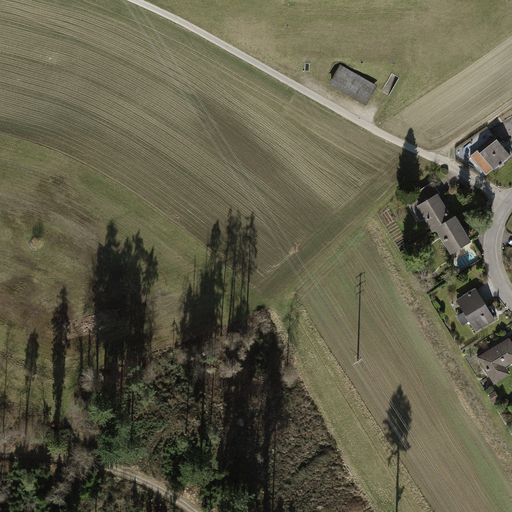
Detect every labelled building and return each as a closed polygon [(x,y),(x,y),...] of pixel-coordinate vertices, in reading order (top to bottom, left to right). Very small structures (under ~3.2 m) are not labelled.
[(375,87),(340,68),(331,83),(366,103),(375,87)] [(495,139),(472,158),(486,174),(509,155),(495,139)] [(432,182),(406,199),(420,221),(425,218),(433,230),(436,228),(452,217),(436,193),(439,192),(432,182)] [(470,240),(456,214),(452,217),(436,228),(449,253),(470,240)] [(475,288),(457,299),(475,330),(494,319),(475,288)] [(511,342),(509,338),(477,357),(493,385),(511,374),(507,369),(511,365),(511,342)]
